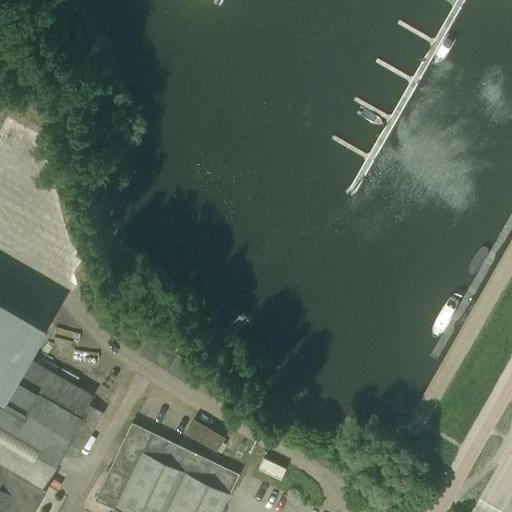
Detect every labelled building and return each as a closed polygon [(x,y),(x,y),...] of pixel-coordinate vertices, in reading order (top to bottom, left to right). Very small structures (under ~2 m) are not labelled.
[(0,511),(30,511),(45,486),(39,482),(60,446),(77,456),(103,413),(86,402),(91,394),(21,353),(37,327),(0,305),(0,511)] [(155,327),(140,353),(153,361),(169,335),(155,327)] [(165,369),(192,385),(203,368),(176,352),(165,369)] [(185,432),(216,450),(224,437),(193,418),(185,432)] [(217,511),(237,473),(179,445),(130,422),(94,497),(114,506),(110,511),(217,511)]
